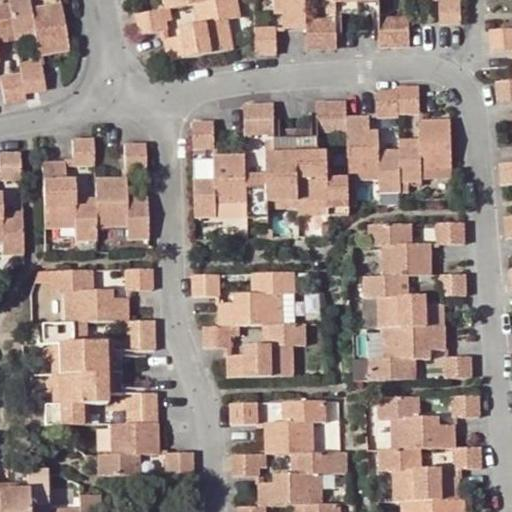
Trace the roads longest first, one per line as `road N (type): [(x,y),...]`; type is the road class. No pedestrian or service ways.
road 1 (residential): [(160,95),(357,69),(435,74),(465,93),(506,511)]
road 2 (residential): [(207,511),(210,472),(173,327),(160,95)]
